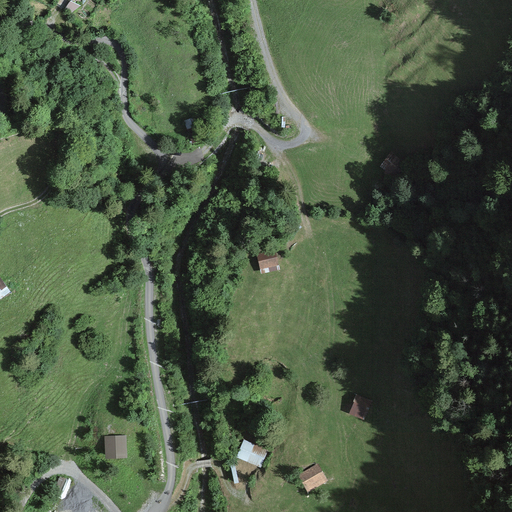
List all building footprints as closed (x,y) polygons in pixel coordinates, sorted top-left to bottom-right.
[(184,121),(192,141),(206,134),(201,118),(189,119),(184,121)] [(394,179),(396,176),(399,178),(408,166),(391,154),(384,165),(389,169),(386,173),(394,179)] [(259,255),(264,273),(279,268),(274,251),(259,255)] [(357,397),(350,413),(362,417),(368,403),(357,397)] [(107,440),(107,456),(125,456),(124,439),(107,440)] [(244,441),(237,456),(260,466),(267,451),(244,441)] [(300,474),(307,487),(324,478),(317,465),(300,474)]
